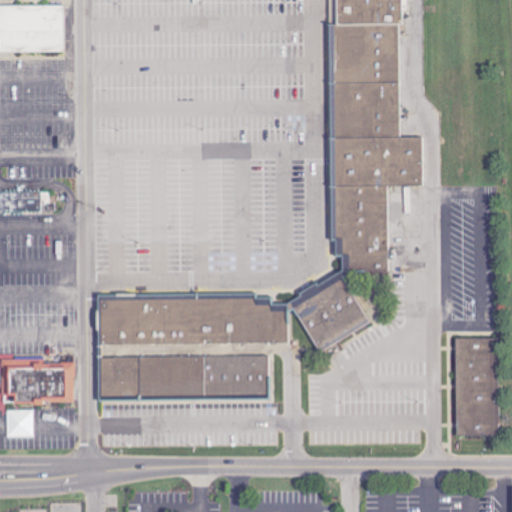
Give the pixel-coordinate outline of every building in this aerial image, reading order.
[(337,26),(336,0),(402,0),(403,25),(399,25),(337,26)] [(0,6),(64,6),(64,53),(0,53),(0,6)] [(332,84),(331,25),(337,26),(399,25),(399,83),(332,84)] [(333,138),(332,84),(399,83),(400,137),(333,138)] [(333,186),(333,138),(400,137),(424,137),(424,185),(388,185),(333,186)] [(343,277),(354,270),(388,270),(388,185),(333,186),(334,238),(337,238),(338,256),(343,256),(343,269),(340,272),(343,277)] [(0,189),(41,189),(41,202),(54,201),(54,210),(41,210),(41,212),(0,212),(0,189)] [(288,310),(293,307),(321,352),(372,321),(343,277),(340,272),(288,303),(288,310)] [(99,295),(256,293),(256,297),(273,297),(273,304),(288,303),(288,310),(289,343),(99,345),(99,295)] [(456,339),(457,436),(498,435),(497,338),(456,339)] [(100,357),(269,355),(269,398),(100,400),(100,357)] [(2,360),(2,395),(15,395),(15,403),(76,403),(76,359),(2,360)]
